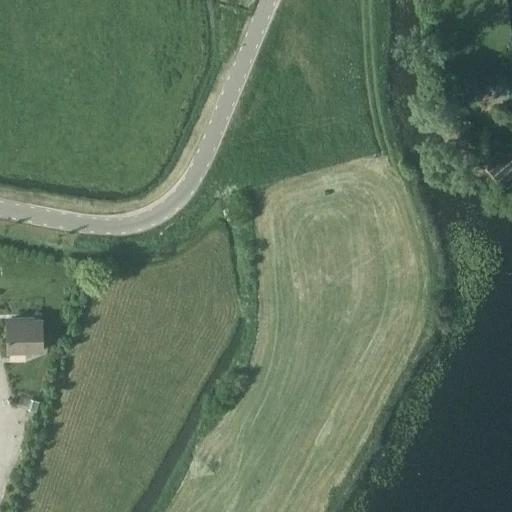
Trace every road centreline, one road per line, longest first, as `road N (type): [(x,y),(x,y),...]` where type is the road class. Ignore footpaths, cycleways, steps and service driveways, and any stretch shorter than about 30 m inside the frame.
road 1 (tertiary): [(0,210),(106,227),(169,207),(193,178),(269,0)]
road 2 (track): [(363,0),(386,149)]
